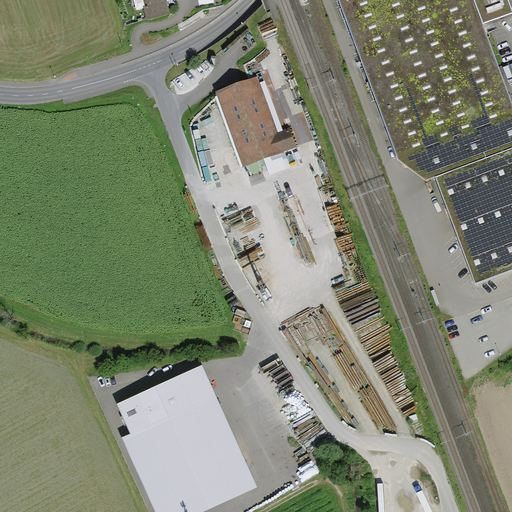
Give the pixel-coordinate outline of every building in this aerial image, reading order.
[(142,0),(146,14),(167,9),(164,0),(142,0)] [(504,0),(337,0),(398,160),(426,182),(435,179),(475,285),(511,271),(511,110),(481,27),(511,16),(504,0)] [(256,75),(216,89),(242,162),(263,154),(269,171),(289,164),(283,148),(294,144),(289,128),(277,132),(256,75)] [(300,131),(294,133),(301,152),(307,150),(300,131)] [(202,366),(116,405),(130,434),(120,439),(154,511),(207,511),(258,489),(202,366)]
